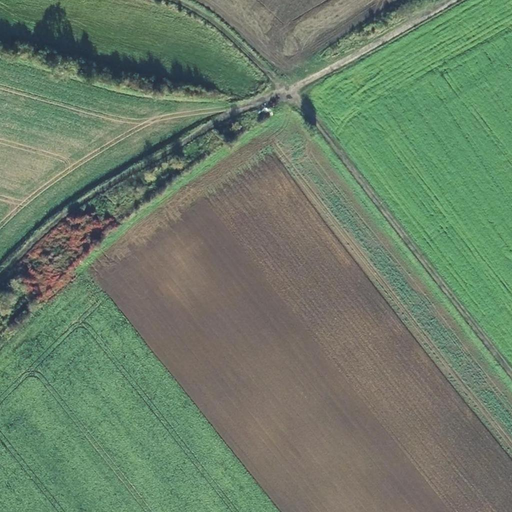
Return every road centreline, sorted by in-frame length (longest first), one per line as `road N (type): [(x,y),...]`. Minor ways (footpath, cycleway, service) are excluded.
road 1 (track): [(284,92),(324,128),(511,376)]
road 2 (track): [(0,276),(89,195),(235,108),(284,92)]
road 3 (track): [(451,0),(284,92)]
road 4 (track): [(284,92),(227,33),(177,0)]
